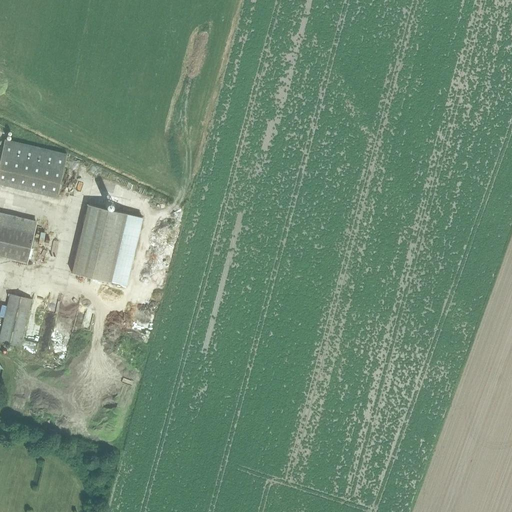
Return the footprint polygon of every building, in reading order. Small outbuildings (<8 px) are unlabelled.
[(4,139),(0,156),(0,184),(56,197),(66,153),(4,139)] [(87,204),(71,272),(110,282),(126,214),(87,204)] [(0,256),(26,263),(37,220),(0,211),(0,256)] [(31,298),(22,295),(10,292),(0,330),(0,340),(20,345),(31,298)] [(72,354),(73,339),(53,338),(53,353),(72,354)]
